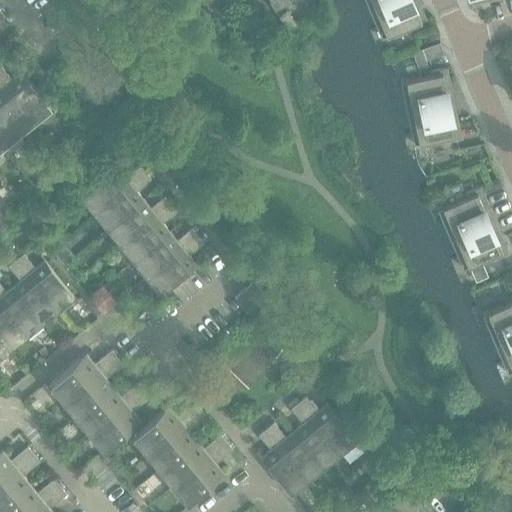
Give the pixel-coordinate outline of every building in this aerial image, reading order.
[(269,0),(275,12),(289,5),(286,0),(269,0)] [(365,0),(369,8),(388,0),(365,0)] [(414,3),(419,1),(418,0),(388,0),(369,8),(382,38),(422,21),(421,21),(426,19),(421,6),(416,8),(414,3)] [(297,23),(288,12),(281,17),(290,29),(297,23)] [(0,44),(0,30),(10,22),(4,15),(0,18),(0,47),(1,46),(0,44)] [(421,49),(412,52),(417,68),(426,65),(421,49)] [(22,73),(13,80),(1,66),(0,66),(0,79),(35,123),(52,109),(22,73)] [(445,85),(450,84),(447,67),(430,71),(431,74),(400,81),(407,113),(454,103),(452,90),(446,91),(445,85)] [(0,112),(19,136),(35,123),(0,79),(0,112)] [(452,117),(457,116),(454,103),(407,113),(414,144),(444,138),(445,142),(462,138),(458,121),(453,122),(452,117)] [(0,112),(0,145),(3,149),(19,136),(0,112)] [(96,212),(146,171),(140,164),(125,175),(118,166),(82,194),(96,212)] [(137,190),(151,178),(146,171),(96,212),(109,228),(145,199),(137,190)] [(497,177),(486,182),(490,190),(501,185),(497,177)] [(483,204),(487,202),(480,186),(465,193),(466,196),(437,209),(450,239),(495,220),(490,207),(485,209),(483,204)] [(122,244),(172,204),(166,196),(151,207),(145,199),(109,228),(122,244)] [(163,222),(177,210),(172,204),(122,244),(135,260),(171,231),(163,222)] [(495,234),(500,232),(495,220),(450,239),(463,268),(492,256),(493,260),(509,253),(502,237),(497,239),(495,234)] [(148,276),(198,236),(193,229),(179,241),(171,231),(135,260),(129,265),(142,279),(147,275),(148,276)] [(190,255),(205,244),(198,236),(148,276),(162,293),(198,264),(190,255)] [(45,260),(36,268),(24,253),(17,260),(58,309),(74,296),(45,260)] [(41,323),(58,309),(17,260),(10,265),(22,279),(12,287),(41,323)] [(248,311),(267,296),(254,281),(236,296),(248,311)] [(12,287),(4,294),(0,289),(0,304),(25,335),(41,323),(12,287)] [(511,296),(510,298),(511,301),(482,313),(495,343),(511,335),(511,296)] [(0,336),(9,349),(25,335),(0,304),(0,336)] [(511,335),(495,343),(508,373),(511,371),(511,335)] [(0,336),(0,356),(9,349),(0,336)] [(39,350),(44,357),(49,353),(44,346),(39,350)] [(65,400),(118,357),(112,349),(95,363),(88,354),(52,383),(65,400)] [(107,378),(124,364),(118,357),(65,400),(78,416),(114,387),(107,378)] [(91,432),(144,389),(138,382),(121,396),(114,387),(78,416),(91,432)] [(133,410),(150,396),(144,389),(91,432),(105,448),(140,419),(133,410)] [(328,402),(319,410),(307,396),(300,402),(341,452),(357,438),(328,402)] [(148,452),(201,409),(195,401),(178,415),(170,406),(134,435),(148,452)] [(325,465),(341,452),(300,402),(292,408),(304,422),(296,429),(325,465)] [(207,416),(203,411),(201,409),(148,452),(161,468),(197,439),(190,430),(207,416)] [(296,429),(286,437),(275,422),(268,428),(309,478),(325,465),(296,429)] [(292,491),(309,478),(268,428),(260,434),(272,448),(263,455),(292,491)] [(174,483),(227,441),(222,434),(204,448),(197,439),(161,468),(174,483)] [(216,462),(233,448),(227,441),(174,483),(188,501),(224,471),(216,462)] [(0,481),(34,454),(28,446),(11,460),(3,451),(0,453),(0,481)] [(385,446),(378,452),(385,460),(388,464),(395,458),(392,454),(385,446)] [(23,475),(40,461),(34,454),(0,481),(0,508),(30,484),(23,475)] [(0,511),(28,511),(61,486),(54,478),(37,492),(30,484),(0,508),(0,511)] [(53,511),(49,507),(67,493),(61,486),(28,511),(53,511)]
